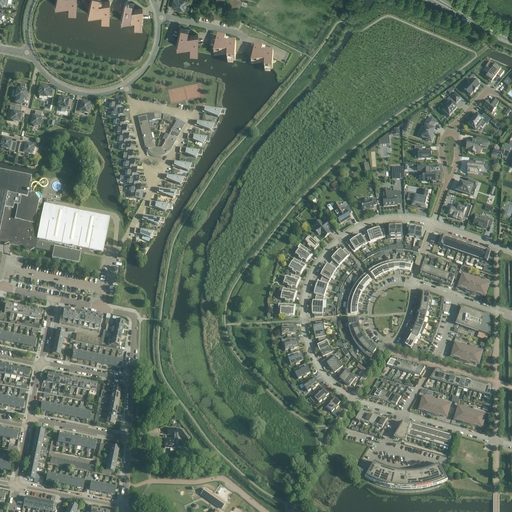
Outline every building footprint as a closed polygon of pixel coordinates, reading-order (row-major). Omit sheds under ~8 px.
[(56,0),(55,5),(55,7),(68,5),(68,11),(76,12),(76,0),(56,0)] [(90,0),(88,10),(87,14),(101,12),(101,19),(109,19),(110,1),(102,2),(102,3),(101,3),(101,0),(90,0)] [(170,0),(169,6),(175,7),(175,8),(178,9),(178,10),(182,11),(182,10),(183,10),(183,7),(185,8),(186,3),(184,3),(185,0),(170,0)] [(247,7),(248,3),(241,1),(241,0),(227,0),(226,6),(239,10),(240,5),(247,7)] [(125,2),(122,15),(121,17),(120,20),(120,21),(134,20),(134,26),(141,27),(142,9),(132,10),(133,6),(130,5),(130,4),(125,2)] [(180,28),(177,41),(176,47),(189,46),(189,52),(197,52),(198,34),(187,36),(189,32),(186,31),(186,29),(180,28)] [(218,37),(214,55),(214,56),(227,54),(227,61),(235,61),(236,43),(225,44),(227,41),(223,40),(224,38),(218,37)] [(255,45),(252,57),(251,64),(264,62),(264,69),(272,69),(273,51),(262,53),(264,49),(261,48),(261,46),(255,45)] [(491,81),(491,82),(491,81),(492,81),(497,76),(500,78),(504,72),(501,70),(495,66),(490,62),(486,67),(491,71),(486,77),(491,81)] [(511,72),(503,83),(504,83),(507,87),(511,81),(511,72)] [(464,90),(470,95),(473,92),(474,93),(476,91),(477,90),(476,89),(479,85),(478,84),(480,82),(475,77),(473,75),(473,76),(475,78),(464,90)] [(16,98),(15,104),(22,105),(23,100),(24,100),(25,97),(26,97),(27,93),(26,93),(26,92),(24,92),(25,85),(21,84),(19,90),(17,90),(15,98),(16,98)] [(39,90),(38,94),(39,94),(39,96),(47,98),(47,97),(53,98),(54,92),(49,91),(49,89),(46,89),(46,87),(42,86),(42,88),(41,88),(40,90),(39,90)] [(454,93),(449,98),(444,104),(447,107),(443,111),(449,117),(452,114),(454,111),(457,108),(453,105),(455,103),(456,104),(461,99),(455,94),(454,93)] [(58,108),(62,108),(61,112),(65,113),(66,111),(69,112),(72,101),(68,101),(69,99),(65,99),(66,98),(62,97),(61,98),(60,100),(59,100),(58,105),(59,105),(58,108)] [(488,101),(483,107),(491,114),(496,108),(495,107),(498,103),(497,103),(493,100),(490,103),(488,101)] [(108,110),(111,110),(122,111),(123,108),(120,107),(120,103),(110,101),(108,110)] [(89,103),(85,102),(85,103),(81,102),(81,103),(77,102),(74,114),(79,115),(80,112),(87,114),(88,111),(89,112),(90,107),(89,107),(89,104),(89,103)] [(10,106),(8,116),(11,116),(10,120),(12,121),(12,122),(17,123),(17,122),(19,122),(19,121),(21,122),(22,118),(20,117),(21,114),(20,114),(21,108),(14,107),(10,106)] [(202,113),(203,113),(208,114),(218,118),(219,115),(224,116),(225,111),(226,111),(202,107),(202,108),(203,108),(202,113)] [(110,118),(113,118),(124,120),(125,116),(122,116),(122,111),(111,110),(110,118)] [(32,120),(31,120),(30,124),(31,124),(31,125),(33,125),(33,127),(37,128),(38,126),(40,127),(42,119),(41,119),(42,113),(35,112),(34,117),(33,117),(32,120)] [(140,127),(140,130),(149,128),(147,118),(149,117),(148,115),(138,118),(139,124),(140,126),(140,125),(141,127),(140,127)] [(476,115),(468,126),(475,131),(476,130),(477,130),(480,127),(479,126),(483,121),(483,120),(486,123),(489,119),(484,115),(481,119),(476,115)] [(112,126),(115,127),(126,128),(127,125),(124,124),(124,120),(113,118),(112,126)] [(426,141),(431,142),(433,136),(432,135),(434,130),(431,129),(432,127),(436,124),(431,118),(426,123),(425,124),(424,126),(425,127),(422,138),(427,140),(426,141)] [(176,122),(171,131),(179,135),(180,133),(180,132),(180,131),(181,131),(181,130),(182,130),(185,124),(175,119),(174,121),(176,122)] [(194,126),(195,127),(200,127),(211,132),(211,131),(210,131),(211,129),(216,129),(217,124),(218,125),(219,124),(195,121),(194,126)] [(117,135),(128,137),(129,133),(126,133),(126,128),(115,127),(115,129),(117,130),(117,135)] [(143,139),(143,142),(152,139),(149,128),(140,130),(142,136),(142,137),(143,137),(143,138),(143,139)] [(171,131),(165,141),(173,146),(174,143),(174,141),(175,142),(176,140),(179,135),(171,131)] [(187,140),(188,140),(193,141),(203,145),(204,142),(209,143),(210,138),(211,138),(187,134),(187,135),(187,140)] [(116,143),(119,144),(130,145),(131,142),(128,141),(128,137),(117,135),(116,143)] [(14,153),(16,144),(11,142),(11,141),(8,140),(8,139),(4,138),(4,140),(3,139),(3,142),(1,141),(0,146),(2,146),(1,148),(9,150),(8,152),(14,153)] [(148,151),(148,152),(149,153),(150,154),(151,155),(152,155),(153,156),(154,156),(155,157),(156,157),(158,148),(157,148),(154,147),(152,139),(143,142),(145,147),(146,147),(146,148),(148,151)] [(466,148),(466,149),(470,150),(470,151),(475,153),(476,150),(480,151),(481,147),(486,148),(486,146),(487,143),(476,140),(473,139),(472,142),(468,141),(466,148)] [(158,148),(156,157),(157,157),(159,157),(160,157),(161,157),(162,156),(163,156),(164,155),(165,155),(166,154),(169,151),(169,150),(170,151),(173,146),(165,141),(161,148),(158,148)] [(17,153),(23,155),(24,153),(31,155),(32,153),(33,153),(34,149),(33,148),(33,146),(32,146),(33,145),(29,144),(28,145),(25,144),(25,146),(19,144),(17,153)] [(118,152),(121,152),(132,154),(133,148),(130,147),(130,145),(119,144),(118,152)] [(422,147),(414,147),(415,151),(418,151),(418,159),(419,159),(431,159),(431,156),(431,155),(431,154),(431,150),(422,151),(422,147)] [(179,153),(180,154),(185,154),(196,159),(196,158),(195,158),(196,156),(201,156),(202,151),(203,152),(203,151),(179,148),(180,148),(179,153)] [(123,161),(134,162),(135,159),(131,158),(132,154),(121,152),(121,155),(123,155),(123,161)] [(468,167),(467,170),(468,170),(468,174),(477,175),(477,171),(479,172),(480,173),(480,172),(482,172),(483,172),(483,169),(484,160),(476,159),(473,159),(473,163),(468,162),(468,167)] [(122,169),(125,169),(136,171),(137,167),(133,167),(134,162),(123,161),(122,169)] [(172,167),(173,167),(178,168),(188,172),(189,169),(194,170),(195,165),(196,165),(172,161),(172,162),(172,167)] [(433,166),(419,166),(419,171),(422,171),(422,180),(426,180),(426,184),(436,183),(436,173),(432,173),(432,171),(433,171),(433,166)] [(392,180),(403,180),(403,167),(392,168),(392,180)] [(124,177),(127,178),(138,179),(139,175),(135,175),(136,171),(125,169),(124,177)] [(0,242),(5,243),(4,245),(9,246),(9,244),(23,247),(25,250),(30,251),(34,249),(53,253),(52,259),(78,264),(80,254),(84,254),(84,252),(93,254),(93,251),(102,253),(109,218),(44,205),(43,206),(38,205),(39,201),(35,195),(34,193),(31,193),(32,186),(30,185),(31,177),(0,171),(0,242)] [(164,180),(165,180),(170,181),(180,186),(181,185),(180,185),(181,183),(186,183),(187,178),(188,179),(188,178),(164,175),(165,175),(164,180)] [(126,186),(129,186),(140,187),(140,184),(137,183),(138,179),(127,178),(126,186)] [(478,182),(467,178),(465,183),(461,182),(459,187),(458,187),(456,190),(469,195),(473,186),(476,187),(478,182)] [(337,182),(331,185),(334,191),(340,187),(337,182)] [(139,192),(140,187),(129,186),(128,198),(141,200),(142,192),(139,192)] [(157,194),(158,194),(162,195),(173,199),(174,196),(179,197),(179,192),(181,192),(157,188),(157,189),(157,194)] [(409,194),(407,200),(410,201),(412,202),(411,206),(417,207),(421,208),(427,209),(427,206),(428,206),(430,195),(431,191),(424,189),(423,193),(422,198),(415,197),(415,195),(409,194)] [(401,204),(400,195),(400,192),(391,192),(385,192),(385,193),(383,193),(383,198),(384,207),(397,206),(397,204),(401,204)] [(370,210),(373,209),(373,207),(377,206),(375,199),(371,200),(368,201),(368,199),(364,200),(364,202),(359,203),(360,208),(362,208),(363,211),(370,210)] [(149,207),(150,208),(155,208),(165,213),(165,212),(166,210),(171,210),(172,205),(173,206),(173,205),(149,202),(150,202),(149,207)] [(334,206),(332,208),(333,210),(335,213),(334,213),(335,214),(335,215),(336,216),(337,216),(337,217),(336,217),(340,224),(350,218),(349,215),(350,214),(352,213),(348,206),(346,208),(345,208),(343,209),(341,205),(340,203),(337,204),(336,204),(335,204),(334,205),(334,206)] [(450,207),(448,216),(449,216),(453,217),(452,218),(456,220),(457,219),(462,221),(463,219),(466,220),(471,207),(467,205),(466,209),(464,208),(457,206),(456,209),(450,207)] [(141,221),(143,221),(147,222),(158,226),(159,223),(164,224),(164,219),(166,219),(142,215),(142,216),(141,221)] [(481,217),(481,218),(476,216),(473,224),(478,226),(478,227),(481,228),(482,228),(486,229),(487,226),(490,227),(491,225),(492,221),(489,219),(481,217)] [(314,226),(316,229),(315,230),(316,232),(316,233),(317,234),(319,236),(321,234),(324,239),(329,235),(330,234),(329,232),(327,229),(328,229),(330,227),(325,222),(324,223),(323,224),(320,221),(318,223),(314,226)] [(397,226),(395,226),(396,240),(402,239),(402,236),(405,236),(406,230),(402,230),(401,225),(397,226)] [(389,230),(385,231),(387,240),(390,240),(392,240),(396,240),(395,226),(393,226),(389,226),(389,230)] [(406,230),(405,236),(408,236),(408,237),(414,239),(414,238),(416,228),(414,227),(410,226),(409,230),(406,230)] [(414,238),(414,239),(421,240),(423,228),(418,227),(418,228),(416,228),(414,238)] [(151,237),(155,237),(156,237),(157,232),(158,233),(158,232),(134,229),(135,229),(134,234),(140,235),(150,240),(151,237)] [(375,236),(376,241),(385,238),(383,230),(380,231),(379,229),(377,229),(376,229),(375,230),(373,230),(375,236)] [(365,236),(368,243),(376,241),(375,236),(373,230),(371,231),(367,233),(368,235),(365,236)] [(355,239),(361,248),(363,251),(365,249),(364,246),(368,243),(365,236),(362,238),(361,236),(357,237),(355,239)] [(311,248),(314,251),(317,248),(322,243),(315,237),(312,240),(309,237),(304,242),(308,245),(307,246),(310,249),(311,248)] [(351,245),(348,246),(348,247),(353,253),(361,248),(355,239),(353,240),(350,242),(351,245)] [(299,249),(295,255),(299,258),(298,259),(302,261),(303,260),(306,263),(309,259),(312,254),(302,246),(300,245),(297,248),(299,249)] [(335,254),(343,262),(350,256),(349,255),(345,249),(344,249),(342,252),(340,250),(335,254)] [(333,261),(331,263),(337,268),(343,262),(335,254),(334,256),(331,259),(333,261)] [(296,273),(300,275),(303,272),(302,271),(305,266),(294,259),(288,269),(293,271),(292,272),(296,274),(296,273)] [(406,262),(405,271),(409,272),(410,272),(413,263),(406,262)] [(325,268),(323,270),(333,276),(337,268),(331,263),(329,266),(327,265),(325,268)] [(380,265),(384,274),(389,272),(386,263),(380,265)] [(374,268),(379,276),(380,276),(384,274),(380,265),(374,268)] [(373,278),(375,279),(379,277),(379,276),(374,268),(373,266),(367,270),(373,278)] [(428,269),(426,277),(425,278),(430,279),(434,271),(435,268),(429,266),(428,269)] [(420,276),(423,277),(425,278),(426,277),(428,269),(423,267),(420,276)] [(322,277),(321,280),(328,284),(328,283),(331,279),(333,280),(335,277),(333,276),(323,270),(322,272),(320,276),(322,277)] [(434,271),(430,279),(435,281),(436,281),(439,272),(434,271)] [(439,272),(436,281),(435,281),(441,283),(444,274),(439,272)] [(449,276),(446,284),(446,285),(451,287),(454,280),(456,281),(459,273),(455,272),(453,277),(449,276)] [(300,278),(293,276),(294,275),(291,274),(290,275),(287,274),(287,276),(291,277),(290,279),(286,277),(283,284),(288,286),(288,287),(291,288),(292,287),(296,289),(298,285),(297,285),(300,278)] [(444,274),(441,283),(446,285),(446,284),(449,276),(444,274)] [(365,275),(360,280),(367,286),(371,283),(371,282),(365,275)] [(465,292),(471,294),(476,279),(465,276),(464,277),(461,276),(458,286),(461,287),(460,289),(465,291),(465,292)] [(476,279),(471,294),(476,295),(476,294),(482,296),(482,295),(485,296),(488,286),(489,286),(486,285),(486,283),(476,279)] [(315,288),(326,292),(328,284),(321,280),(320,283),(318,282),(316,286),(315,288)] [(356,285),(364,290),(367,286),(360,280),(356,285)] [(356,285),(353,290),(361,295),(361,294),(363,291),(364,290),(356,285)] [(278,298),(281,298),(281,300),(285,301),(285,302),(289,303),(289,301),(294,302),(295,298),(294,298),(296,292),(280,288),(280,290),(278,298)] [(314,295),(315,295),(316,296),(315,299),(323,300),(326,292),(315,288),(315,289),(314,295)] [(353,290),(350,296),(359,300),(359,299),(361,295),(353,290)] [(420,293),(420,297),(420,299),(429,300),(429,294),(423,291),(423,293),(420,293)] [(350,296),(348,303),(357,305),(358,304),(359,300),(350,296)] [(312,306),(312,308),(323,309),(323,300),(315,299),(315,302),(313,302),(312,306)] [(4,313),(10,314),(12,305),(6,304),(4,313)] [(278,304),(278,309),(281,309),(280,315),(285,316),(285,317),(289,317),(289,316),(294,316),(294,312),(294,305),(278,304)] [(10,314),(10,317),(12,318),(13,315),(16,315),(18,307),(12,305),(10,314)] [(312,315),(313,315),(314,315),(314,318),(322,318),(323,309),(312,308),(312,315)] [(456,325),(459,326),(490,336),(489,316),(485,316),(462,308),(456,325)] [(36,310),(34,319),(41,320),(43,312),(36,310)] [(59,324),(66,326),(70,311),(64,310),(63,314),(60,314),(59,319),(60,319),(59,324)] [(70,311),(66,326),(72,327),(75,312),(70,311)] [(75,312),(72,327),(77,328),(80,313),(75,312)] [(80,313),(77,328),(83,329),(86,314),(80,313)] [(86,314),(83,329),(88,330),(91,316),(86,314)] [(415,318),(415,320),(424,323),(426,317),(424,317),(416,315),(415,318)] [(91,316),(88,330),(94,331),(97,317),(91,316)] [(97,317),(94,331),(99,332),(102,318),(97,317)] [(414,322),(413,325),(424,330),(424,329),(425,330),(427,324),(424,323),(415,320),(414,322)] [(313,327),(313,329),(313,331),(314,333),(324,331),(323,322),(315,323),(315,326),(313,327)] [(295,331),(295,324),(281,325),(282,336),(287,335),(287,337),(291,337),(291,335),(295,335),(296,331),(295,331)] [(348,327),(350,334),(359,331),(359,330),(358,326),(358,325),(348,327)] [(411,330),(412,330),(419,334),(422,335),(424,330),(413,325),(412,328),(411,330)] [(410,332),(409,335),(417,339),(419,334),(412,330),(411,330),(410,332)] [(314,333),(315,337),(315,339),(318,339),(318,342),(326,340),(324,331),(314,333)] [(350,334),(353,340),(361,335),(359,331),(350,334)] [(353,340),(356,345),(364,340),(361,336),(361,335),(353,340)] [(406,340),(407,340),(414,345),(417,339),(409,335),(407,338),(406,340)] [(18,336),(16,344),(22,345),(24,338),(18,336)] [(290,350),(290,352),(291,355),(295,353),(294,350),(299,349),(298,345),(296,338),(281,341),(282,345),(284,345),(285,351),(290,350)] [(108,344),(108,348),(116,349),(116,346),(119,347),(120,341),(112,339),(110,345),(108,344)] [(317,346),(318,348),(319,350),(320,352),(330,348),(326,340),(318,342),(320,345),(317,346)] [(364,340),(356,345),(360,351),(367,344),(364,340)] [(414,345),(407,340),(406,340),(405,341),(403,345),(405,346),(404,348),(411,350),(414,345)] [(367,344),(360,351),(365,355),(371,348),(371,347),(367,344)] [(459,361),(465,363),(468,348),(457,345),(457,347),(454,346),(451,356),(454,356),(453,358),(459,360),(459,361)] [(60,356),(61,350),(53,348),(52,355),(60,356)] [(321,354),(322,356),(323,355),(324,357),(325,357),(326,360),(333,355),(330,348),(320,352),(321,354)] [(371,348),(365,355),(371,359),(376,351),(375,350),(372,348),(371,348)] [(468,348),(465,363),(470,364),(470,363),(475,365),(476,363),(479,364),(482,354),(479,353),(479,351),(468,348)] [(295,364),(296,366),(297,369),(299,367),(298,365),(300,365),(299,363),(303,362),(302,358),(300,352),(295,353),(291,355),(287,356),(291,366),(295,364)] [(92,355),(90,363),(97,364),(98,356),(92,355)] [(328,362),(327,363),(326,364),(329,367),(330,369),(339,362),(333,355),(326,360),(328,362)] [(116,360),(115,368),(121,369),(121,368),(122,363),(122,361),(123,359),(120,358),(120,360),(116,360)] [(387,367),(393,369),(398,360),(392,359),(387,367)] [(398,360),(393,369),(398,370),(403,362),(398,360)] [(339,362),(330,369),(332,371),(334,374),(336,373),(338,375),(344,369),(339,362)] [(403,362),(398,370),(403,372),(408,364),(403,362)] [(305,364),(300,367),(299,367),(297,369),(293,370),(298,380),(303,378),(303,379),(307,377),(306,376),(310,374),(309,370),(308,370),(305,364)] [(408,364),(403,372),(409,373),(414,365),(408,364)] [(414,365),(409,373),(414,375),(419,367),(414,365)] [(419,367),(414,375),(420,377),(425,368),(419,367)] [(341,377),(340,378),(339,379),(342,382),(344,383),(351,375),(344,369),(338,375),(341,377)] [(430,379),(438,381),(440,373),(441,371),(436,370),(430,379)] [(46,383),(52,384),(54,376),(48,374),(47,378),(44,377),(43,382),(46,383)] [(351,375),(344,383),(344,384),(346,385),(350,387),(351,385),(354,387),(358,380),(351,375)] [(315,388),(319,385),(317,381),(316,382),(313,376),(302,384),(308,393),(312,390),(313,391),(316,389),(315,388)] [(458,387),(457,389),(463,390),(464,389),(463,389),(466,380),(461,379),(458,387)] [(91,383),(89,392),(95,393),(96,391),(99,391),(100,385),(97,384),(91,383)] [(111,383),(110,387),(113,388),(111,394),(120,395),(121,389),(119,389),(120,384),(119,384),(118,384),(111,383)] [(321,387),(311,396),(319,404),(322,401),(323,402),(326,399),(325,398),(329,395),(326,392),(321,387)] [(368,398),(373,400),(379,390),(378,391),(374,388),(373,391),(368,398)] [(379,390),(373,400),(378,401),(383,391),(382,392),(379,390)] [(383,391),(378,401),(382,402),(388,392),(387,393),(383,391)] [(388,392),(382,402),(386,403),(392,394),(392,393),(391,394),(388,392)] [(392,394),(386,403),(391,405),(397,395),(396,396),(392,394)] [(397,395),(391,405),(396,406),(401,398),(397,395)] [(17,400),(16,408),(23,409),(24,401),(19,400),(20,397),(18,396),(17,400)] [(326,403),(323,407),(326,409),(332,413),(335,410),(336,410),(336,411),(338,413),(341,410),(342,410),(344,406),(341,404),(338,407),(337,407),(340,403),(337,400),(337,401),(334,398),(332,396),(328,401),(326,403)] [(426,414),(432,415),(436,401),(425,398),(425,400),(422,399),(419,409),(422,409),(421,411),(427,413),(426,414)] [(107,399),(106,405),(109,406),(117,407),(118,408),(119,401),(110,400),(107,399)] [(436,401),(432,415),(438,417),(438,416),(443,418),(444,416),(447,417),(450,407),(447,406),(447,404),(436,401)] [(106,405),(105,411),(108,412),(114,413),(116,414),(118,408),(117,407),(109,406),(106,405)] [(85,412),(83,420),(89,421),(93,422),(94,415),(91,415),(91,413),(86,412),(87,408),(85,408),(84,409),(84,412),(85,412)] [(462,424),(468,426),(471,411),(461,408),(460,410),(457,409),(454,419),(457,420),(457,421),(462,423),(462,424)] [(471,411),(468,426),(473,427),(473,426),(479,428),(479,426),(482,427),(485,417),(482,416),(482,414),(471,411)] [(359,423),(360,422),(365,413),(360,412),(355,420),(359,423)] [(360,422),(364,424),(364,423),(369,414),(365,413),(360,422)] [(364,423),(365,423),(368,425),(369,424),(374,415),(369,414),(364,423)] [(369,424),(373,427),(373,426),(373,425),(378,417),(374,415),(369,424)] [(373,425),(373,426),(377,428),(378,427),(383,418),(378,417),(373,425)] [(378,427),(382,429),(388,419),(383,418),(378,427)] [(394,439),(395,439),(405,442),(407,437),(448,448),(452,436),(410,424),(409,425),(403,424),(394,439)] [(170,439),(165,439),(164,449),(170,449),(170,452),(177,453),(177,445),(176,445),(177,434),(176,434),(176,429),(168,429),(167,434),(171,434),(170,439)] [(36,430),(35,436),(43,437),(43,439),(47,439),(47,437),(43,437),(44,431),(36,430)] [(179,433),(181,436),(183,435),(185,439),(188,437),(183,430),(180,432),(179,433)] [(11,431),(10,439),(16,441),(18,433),(11,431)] [(58,442),(57,442),(56,446),(58,447),(59,443),(63,444),(64,444),(66,436),(59,435),(58,442)] [(35,436),(34,442),(42,444),(42,445),(45,445),(46,443),(42,443),(43,439),(43,437),(35,436)] [(64,444),(63,444),(62,448),(64,448),(65,444),(69,445),(70,445),(71,437),(66,436),(64,444)] [(70,445),(69,445),(68,449),(70,449),(71,446),(75,446),(76,447),(78,439),(71,437),(70,445)] [(76,447),(75,446),(74,450),(76,451),(77,447),(81,448),(82,448),(83,440),(78,439),(76,447)] [(82,448),(81,448),(80,451),(82,452),(83,448),(87,449),(88,449),(90,441),(83,440),(82,448)] [(88,449),(87,449),(86,453),(88,453),(89,449),(94,450),(96,442),(90,441),(88,449)] [(34,442),(33,448),(41,450),(40,451),(44,451),(44,449),(41,449),(42,445),(42,444),(34,442)] [(404,443),(404,445),(446,457),(446,455),(404,443)] [(33,448),(31,454),(39,456),(39,457),(43,458),(43,455),(40,455),(40,451),(41,450),(33,448)] [(31,454),(30,460),(38,462),(38,463),(42,464),(42,462),(38,461),(39,457),(39,456),(31,454)] [(50,463),(93,472),(94,466),(91,467),(91,466),(88,466),(88,465),(85,466),(84,464),(81,465),(81,463),(78,464),(77,463),(74,464),(74,462),(71,463),(71,461),(68,462),(67,461),(64,462),(64,460),(61,461),(60,459),(57,460),(57,459),(54,460),(53,458),(51,459),(50,463)] [(29,464),(29,466),(37,468),(37,469),(40,470),(41,468),(37,467),(38,464),(38,463),(38,462),(30,460),(29,464)] [(374,463),(365,478),(367,480),(370,481),(373,482),(373,481),(380,484),(387,486),(395,488),(402,489),(410,489),(417,489),(424,488),(432,486),(439,483),(439,485),(443,483),(445,482),(448,481),(439,465),(433,468),(435,467),(436,469),(434,469),(428,472),(421,473),(415,474),(415,473),(409,473),(409,474),(404,474),(404,473),(398,473),(392,472),(385,470),(379,468),(377,467),(378,465),(380,466),(374,463)] [(102,470),(101,474),(107,475),(108,472),(114,473),(115,467),(107,465),(106,471),(102,470)] [(29,466),(28,472),(36,474),(35,475),(39,476),(40,474),(36,473),(37,469),(37,468),(29,466)] [(46,482),(52,483),(54,475),(55,475),(56,472),(54,471),(53,475),(47,474),(46,482)] [(28,472),(26,479),(34,480),(34,481),(37,482),(38,482),(38,480),(37,480),(35,479),(35,475),(36,474),(28,472)] [(54,475),(52,483),(58,484),(60,476),(61,477),(62,473),(60,472),(59,476),(55,475),(54,475)] [(60,476),(58,484),(64,486),(66,478),(67,478),(68,474),(66,474),(65,477),(61,477),(60,476)] [(66,478),(64,486),(71,487),(72,479),(73,479),(74,475),(73,475),(72,475),(71,479),(67,478),(66,478)] [(72,479),(71,487),(77,488),(78,480),(79,480),(80,477),(78,476),(77,480),(73,479),(72,479)] [(78,480),(77,488),(83,489),(84,484),(87,485),(88,478),(85,477),(84,481),(79,480),(78,480)] [(89,491),(95,492),(97,484),(91,483),(92,479),(88,478),(87,485),(90,485),(89,491)] [(97,484),(95,492),(102,493),(103,485),(104,485),(105,482),(103,481),(102,485),(97,484)] [(103,485),(102,493),(108,494),(110,487),(111,487),(111,483),(109,482),(108,486),(104,485),(103,485)] [(110,487),(108,494),(114,496),(116,488),(117,488),(117,484),(115,484),(115,488),(111,487),(110,487)] [(204,489),(200,495),(221,510),(225,504),(204,489)]
